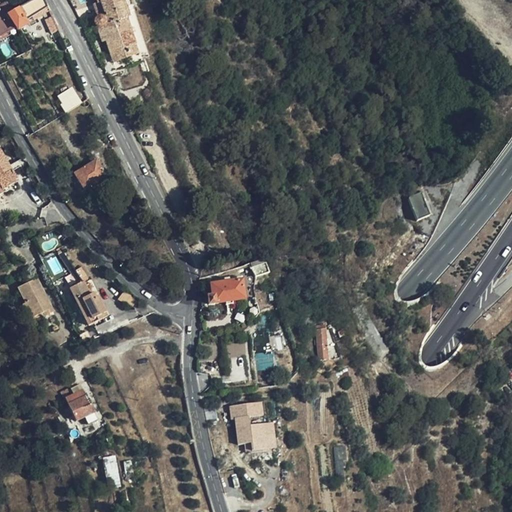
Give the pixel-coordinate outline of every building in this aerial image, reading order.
[(48,8),(43,0),(32,0),(9,13),(5,16),(8,20),(10,19),(15,28),(16,29),(19,27),(26,24),(25,22),(48,8)] [(128,18),(125,8),(122,0),(95,0),(97,3),(94,5),(98,17),(94,19),(94,21),(95,24),(96,25),(102,41),(105,40),(113,63),(119,61),(122,68),(134,64),(132,56),(138,54),(126,19),(128,18)] [(5,16),(9,13),(3,3),(0,5),(0,35),(15,28),(10,19),(8,20),(5,16)] [(134,64),(150,58),(132,6),(125,8),(128,18),(126,19),(138,54),(132,56),(134,64)] [(57,27),(51,15),(44,18),(50,30),(57,27)] [(119,61),(113,63),(116,70),(122,68),(119,61)] [(82,102),(73,87),(58,96),(63,104),(61,105),(66,112),(82,102)] [(17,179),(0,151),(0,196),(5,193),(3,191),(15,185),(13,182),(17,179)] [(105,176),(96,162),(75,174),(84,189),(105,176)] [(65,250),(61,252),(73,275),(77,272),(65,250)] [(256,277),(270,274),(264,260),(253,263),(256,277)] [(82,270),(77,272),(81,281),(83,284),(84,284),(88,282),(82,270)] [(77,272),(73,275),(77,283),(81,281),(77,272)] [(244,298),(241,276),(224,279),(224,283),(211,285),(213,298),(208,299),(209,306),(214,305),(214,304),(244,298)] [(38,279),(19,287),(34,318),(41,314),(45,312),(47,316),(55,313),(38,279)] [(109,318),(100,300),(97,302),(94,296),(91,298),(84,284),(71,290),(89,327),(109,318)] [(34,318),(19,287),(16,289),(24,305),(21,307),(28,321),(34,318)] [(124,296),(120,303),(134,311),(139,303),(124,296)] [(328,327),(330,357),(338,356),(335,326),(328,327)] [(328,359),(325,330),(317,331),(320,360),(328,359)] [(258,367),(275,367),(274,354),(258,355),(258,367)] [(347,370),(335,374),(338,380),(349,376),(347,370)] [(94,412),(79,382),(62,391),(69,406),(66,407),(71,419),(75,417),(77,421),(94,412)] [(249,417),(264,415),(263,401),(230,405),(232,419),(236,418),(239,444),(246,444),(247,451),(276,448),(274,423),(250,426),(249,417)]
